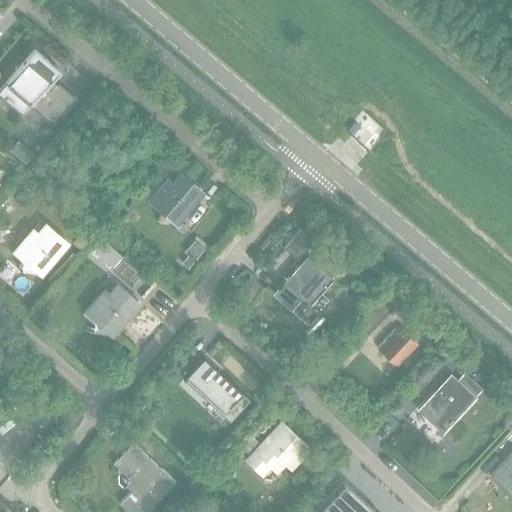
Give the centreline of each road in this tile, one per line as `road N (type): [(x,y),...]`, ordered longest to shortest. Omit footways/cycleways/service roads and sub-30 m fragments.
road 1 (residential): [(28,0),(272,210)]
road 2 (residential): [(426,511),(195,296)]
road 3 (tertiary): [(511,322),(316,155)]
road 4 (tertiary): [(316,155),(133,0)]
road 5 (unclassified): [(511,94),(399,0)]
road 6 (residential): [(103,404),(195,296)]
road 7 (residential): [(103,404),(0,316)]
road 8 (residential): [(48,511),(39,498),(42,480),(103,404)]
